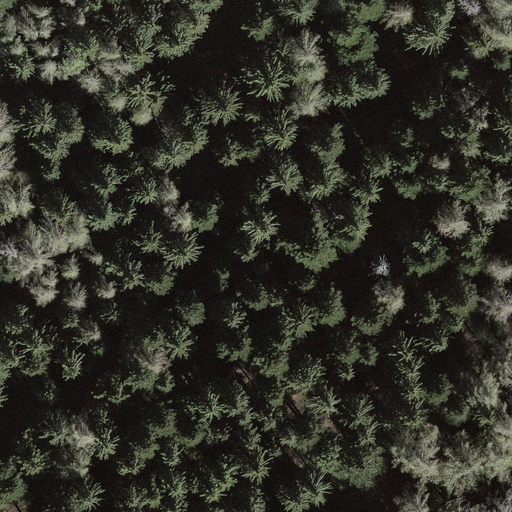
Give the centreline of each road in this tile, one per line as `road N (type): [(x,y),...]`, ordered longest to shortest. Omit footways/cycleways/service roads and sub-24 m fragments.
road 1 (track): [(469,0),(353,94),(0,269)]
road 2 (track): [(0,223),(195,69),(247,0)]
